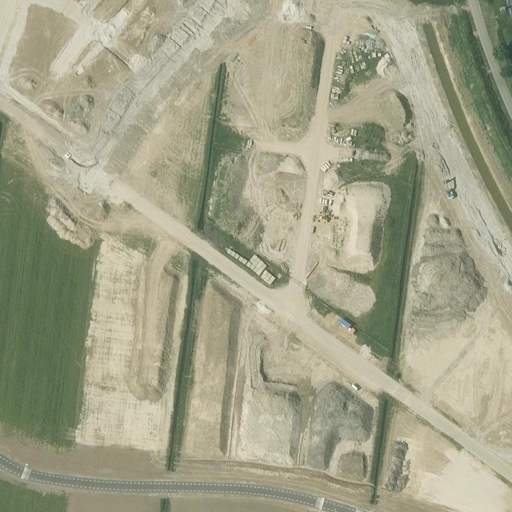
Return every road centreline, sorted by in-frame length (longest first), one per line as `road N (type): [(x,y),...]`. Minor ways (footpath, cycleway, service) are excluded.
road 1 (tertiary): [(0,461),(25,475),(71,482),(258,491),(343,511)]
road 2 (residential): [(511,267),(431,113),(400,28),(347,0)]
road 3 (residential): [(328,0),(293,315)]
road 4 (residential): [(96,171),(222,0)]
road 5 (unclassified): [(511,113),(472,0)]
